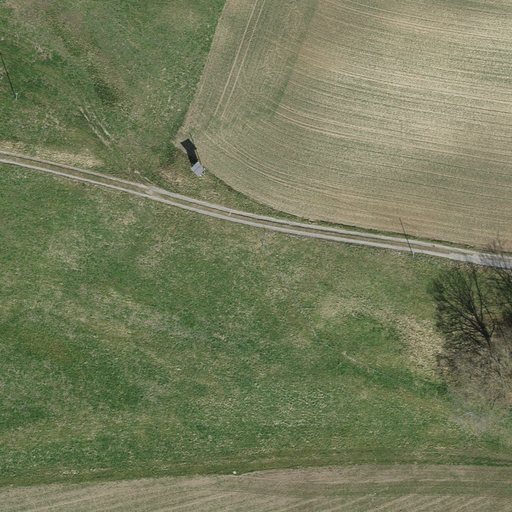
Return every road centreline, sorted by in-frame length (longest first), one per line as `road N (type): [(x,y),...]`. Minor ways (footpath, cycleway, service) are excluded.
road 1 (track): [(511,263),(246,217),(0,157)]
road 2 (track): [(511,455),(412,449),(0,482)]
